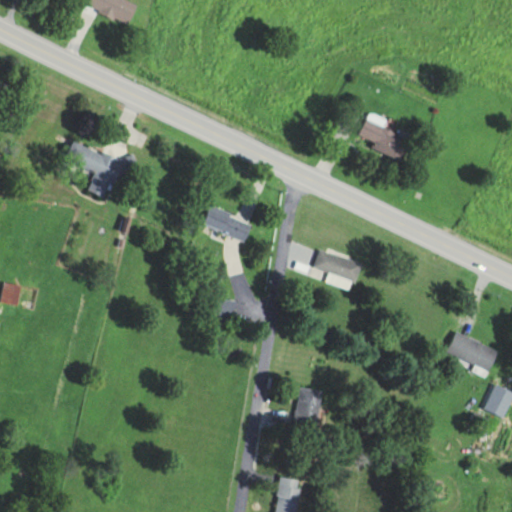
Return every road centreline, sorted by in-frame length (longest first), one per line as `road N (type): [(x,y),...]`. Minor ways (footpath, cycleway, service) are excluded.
road 1 (primary): [(0,24),(511,274)]
road 2 (residential): [(243,511),(298,171)]
